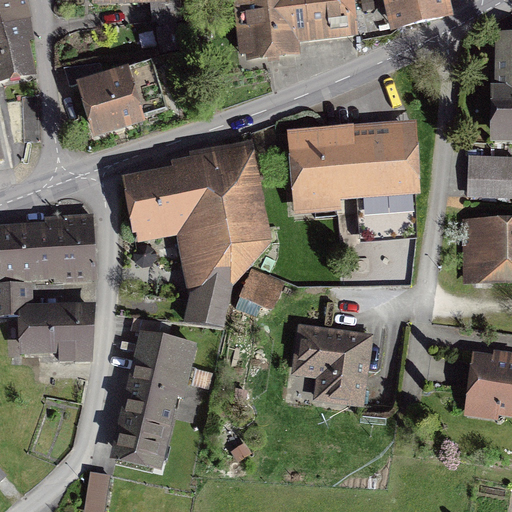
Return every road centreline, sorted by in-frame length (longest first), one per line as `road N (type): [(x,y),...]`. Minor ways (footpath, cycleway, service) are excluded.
road 1 (tertiary): [(491,4),(340,81),(98,169)]
road 2 (residential): [(98,169),(101,327),(80,449),(16,511)]
road 3 (residential): [(59,183),(41,0)]
